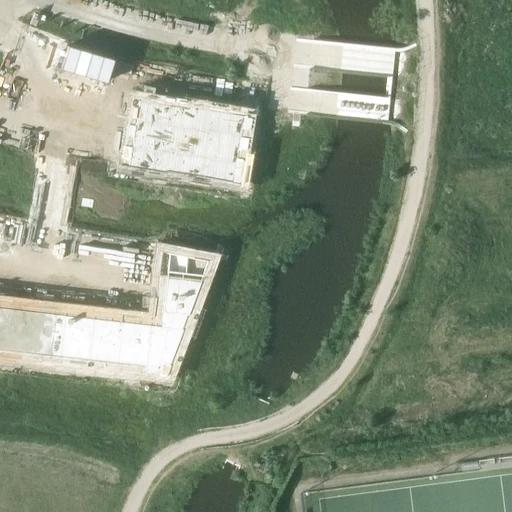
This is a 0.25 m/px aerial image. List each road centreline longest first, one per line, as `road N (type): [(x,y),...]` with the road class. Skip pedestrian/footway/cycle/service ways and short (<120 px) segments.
road 1 (residential): [(0,30),(205,83),(425,114)]
road 2 (unclassified): [(59,0),(293,52),(428,65)]
